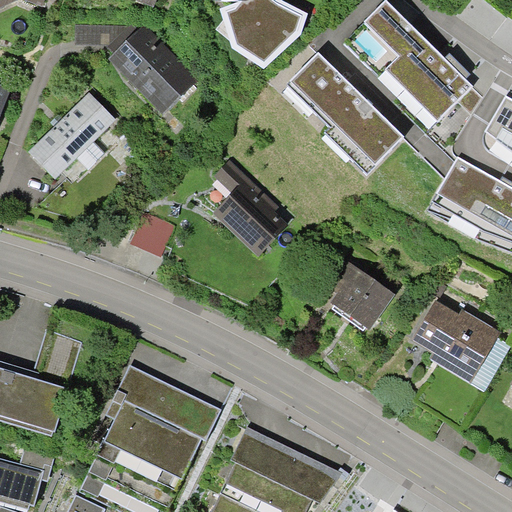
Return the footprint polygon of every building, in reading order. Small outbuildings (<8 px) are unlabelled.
[(0,0),(0,8),(16,0),(25,0),(42,6),(44,0),(0,0)] [(281,0),(247,0),(246,1),(241,0),(220,8),(224,20),(216,29),(229,40),(231,47),(263,69),(301,34),(308,13),(281,0)] [(445,57),(387,0),(385,0),(365,21),(399,56),(386,69),(438,121),(458,102),(472,87),(474,86),(465,78),(445,57)] [(198,80),(143,24),(138,29),(114,53),(108,58),(163,114),(180,98),(193,85),(198,80)] [(132,25),(75,25),(75,44),(108,46),(114,53),(138,29),(132,25)] [(404,136),(319,51),(291,80),(376,165),(404,136)] [(449,53),(445,57),(465,78),(470,73),(449,53)] [(376,165),(291,80),(287,84),(330,127),(325,132),(367,174),(376,165)] [(0,118),(12,88),(0,83),(0,118)] [(197,88),(193,85),(180,98),(183,101),(197,88)] [(482,97),(472,87),(458,102),(471,114),(482,97)] [(116,120),(89,92),(62,118),(54,126),(28,152),(56,179),(116,120)] [(511,97),(506,94),(484,130),(483,135),(482,138),(483,143),(484,147),(487,151),(489,153),(494,155),(511,165),(511,97)] [(54,126),(62,118),(59,115),(51,122),(54,126)] [(511,186),(500,180),(458,156),(432,201),(484,230),(511,241),(511,186)] [(279,206),(230,160),(214,176),(231,192),(212,212),(258,256),(288,225),(274,212),(279,206)] [(511,181),(503,176),(500,180),(511,186),(511,181)] [(175,226),(145,212),(131,244),(161,258),(175,226)] [(395,294),(347,260),(328,287),(337,293),(331,302),(335,305),(366,327),(369,330),(395,294)] [(459,313),(436,299),(411,340),(432,353),(429,358),(471,383),(497,337),(501,332),(462,308),(459,313)] [(366,327),(335,305),(332,309),(363,331),(366,327)] [(0,420),(51,436),(53,430),(55,431),(83,341),(48,331),(35,372),(0,360),(0,420)] [(511,345),(497,337),(471,383),(485,391),(511,345)] [(221,409),(130,365),(106,415),(114,419),(79,491),(123,511),(165,511),(201,438),(206,440),(221,409)] [(312,511),(341,472),(247,426),(230,460),(235,462),(210,511),(312,511)] [(20,463),(0,457),(0,500),(29,509),(30,504),(34,505),(41,480),(48,481),(55,458),(23,449),(20,463)] [(103,511),(106,508),(75,495),(67,511),(103,511)] [(397,511),(378,500),(370,511),(397,511)]
